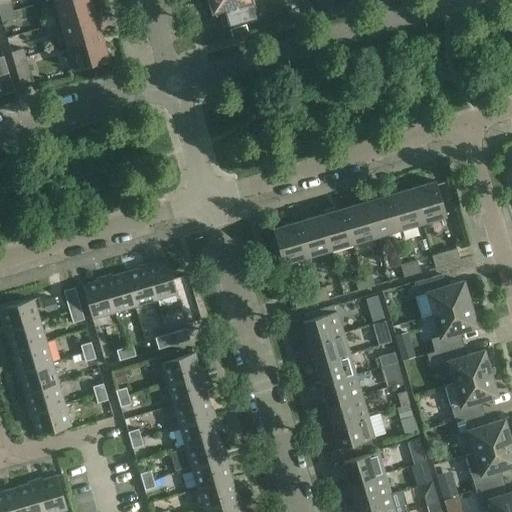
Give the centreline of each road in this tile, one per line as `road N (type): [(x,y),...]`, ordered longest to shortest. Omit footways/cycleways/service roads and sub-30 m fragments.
road 1 (residential): [(294,511),(207,204)]
road 2 (residential): [(172,85),(451,5)]
road 3 (residential): [(207,204),(465,124)]
road 4 (residential): [(0,263),(207,204)]
road 5 (residential): [(0,136),(172,85)]
road 6 (residential): [(511,274),(465,124)]
road 7 (residential): [(207,204),(172,85)]
road 8 (residential): [(110,432),(29,457),(8,456),(0,443)]
